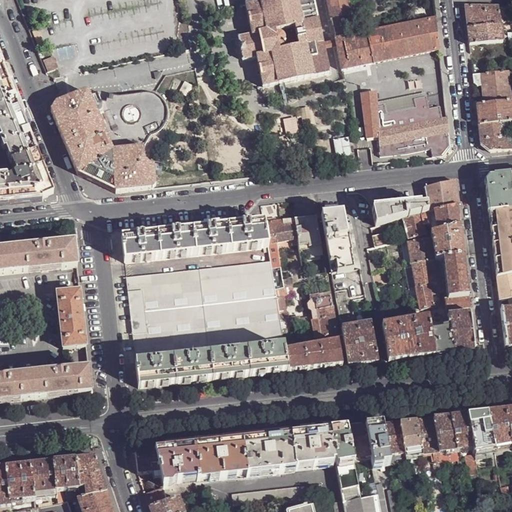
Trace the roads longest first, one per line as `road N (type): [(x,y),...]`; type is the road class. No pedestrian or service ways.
road 1 (tertiary): [(114,428),(145,433),(511,391)]
road 2 (tertiary): [(386,381),(142,408),(115,418)]
road 3 (residential): [(88,212),(334,184)]
road 4 (residential): [(334,184),(340,199),(354,204),(386,381)]
road 5 (tertiary): [(88,212),(99,244),(115,418)]
road 6 (residential): [(468,168),(491,369)]
road 7 (residential): [(449,0),(468,168)]
road 8 (residential): [(334,184),(468,168)]
road 9 (tertiary): [(31,95),(72,197),(88,212)]
road 10 (unknown): [(0,354),(48,344),(43,299),(8,296)]
